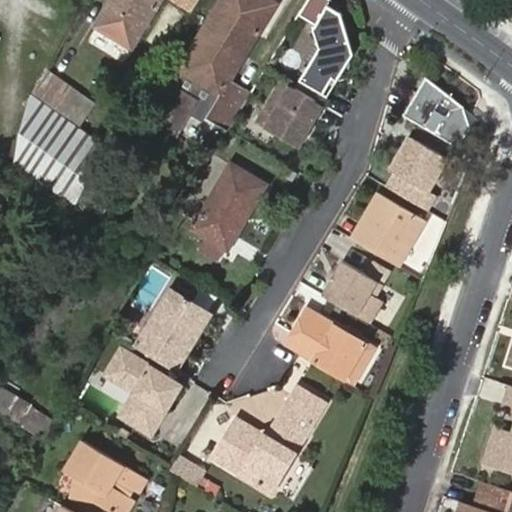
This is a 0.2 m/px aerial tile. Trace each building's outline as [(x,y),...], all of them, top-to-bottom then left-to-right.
[(114,0),(99,26),(135,47),(162,0),(114,0)] [(208,119),(231,133),(232,132),(257,90),(233,77),(276,4),(269,0),(225,0),(154,121),(180,137),(192,117),(205,125),(208,119)] [(303,82),(331,99),(356,57),(344,13),(331,5),(317,29),(323,50),(303,82)] [(98,103),(48,67),(33,93),(82,126),(98,103)] [(408,118),(461,150),(476,131),(473,106),(431,82),(408,118)] [(328,109),(286,83),(261,126),(304,151),(328,109)] [(82,126),(33,93),(27,100),(19,132),(11,166),(75,206),(110,148),(82,126)] [(391,189),(429,212),(440,194),(433,190),(451,160),(417,140),(396,174),(400,175),(391,189)] [(233,164),(195,229),(206,235),(230,250),(268,186),(233,164)] [(361,245),(402,269),(429,224),(382,196),(365,222),(373,226),(361,245)] [(365,222),(354,240),(361,245),(373,226),(365,222)] [(206,235),(195,229),(186,246),(196,252),(206,235)] [(325,297),(373,325),(386,303),(380,299),(388,287),(346,262),(325,297)] [(149,334),(140,349),(175,371),(183,358),(188,360),(213,319),(174,296),(174,297),(174,298),(174,300),(174,302),(173,303),(173,305),(173,307),(173,308),(173,310),(173,312),(173,313),(172,314),(172,316),(172,318),(171,319),(171,321),(170,322),(170,324),(169,325),(168,327),(168,328),(167,330),(166,331),(166,333),(165,334),(164,336),(163,337),(163,338),(161,339),(161,341),(149,334)] [(174,296),(149,334),(161,341),(161,339),(163,338),(163,337),(164,336),(165,334),(166,333),(166,331),(167,330),(168,328),(168,327),(169,325),(170,324),(170,322),(171,321),(171,319),(172,318),(172,316),(172,314),(173,313),(173,312),(173,310),(173,308),(173,307),(173,305),(173,303),(174,302),(174,300),(174,298),(174,297),(174,296)] [(294,351),(303,356),(348,383),(355,371),(358,372),(363,368),(365,369),(376,351),(310,312),(303,324),(306,331),(294,351)] [(288,348),(294,351),(306,331),(303,324),(288,348)] [(185,389),(127,355),(111,380),(138,397),(125,418),(156,437),(167,418),(165,414),(167,410),(171,412),(185,389)] [(348,383),(355,387),(365,369),(363,368),(358,372),(355,371),(348,383)] [(0,386),(0,409),(31,429),(40,412),(33,408),(35,406),(0,386)] [(296,396),(323,413),(329,403),(302,387),(296,396)] [(274,493),(323,413),(296,396),(270,440),(239,421),(216,458),(274,493)] [(511,400),(511,404),(511,432),(502,429),(491,459),(511,466),(511,400)] [(129,489),(142,496),(150,483),(87,447),(68,477),(78,483),(74,503),(98,507),(106,511),(131,511),(137,504),(125,497),(129,489)] [(197,483),(204,471),(183,458),(176,471),(179,474),(182,474),(197,483)] [(511,511),(511,490),(492,484),(481,511),(511,511)] [(137,504),(142,496),(129,489),(125,497),(137,504)]
